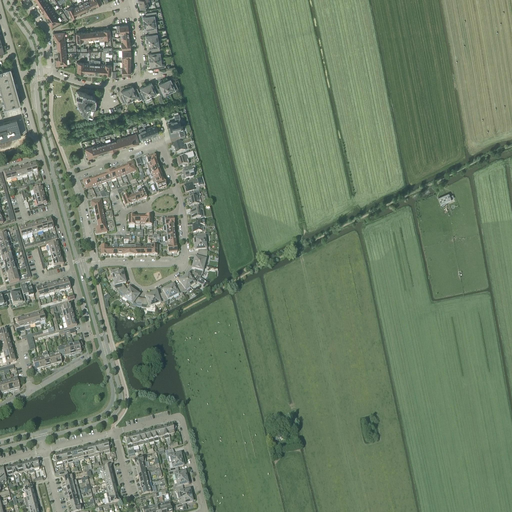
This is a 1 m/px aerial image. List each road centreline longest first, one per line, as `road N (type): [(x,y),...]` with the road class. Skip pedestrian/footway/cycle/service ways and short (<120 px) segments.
road 1 (track): [(511,146),(111,347)]
road 2 (tertiary): [(35,73),(45,149),(79,269)]
road 3 (tertiary): [(85,267),(50,146),(40,72)]
road 4 (residential): [(114,433),(182,420),(205,511)]
road 5 (tertiary): [(41,438),(113,415),(119,391),(108,349)]
road 6 (residential): [(176,190),(161,145),(70,175)]
road 7 (tertiary): [(102,350),(113,391),(104,413),(40,433)]
